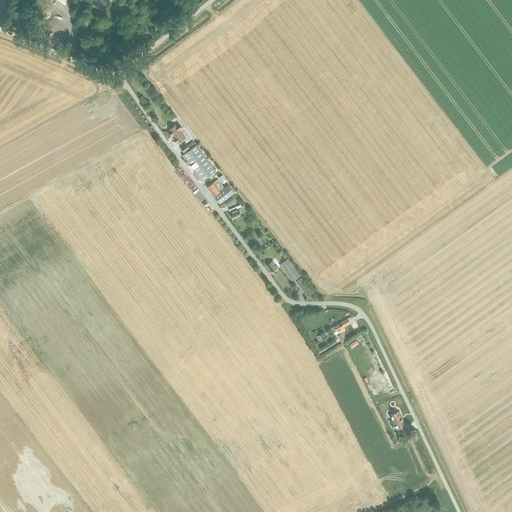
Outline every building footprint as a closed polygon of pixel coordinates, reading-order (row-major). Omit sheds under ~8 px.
[(104,11),(110,2),(107,0),(94,0),(93,3),(104,11)] [(175,138),(174,139),(176,143),(178,141),(179,142),(185,137),(180,130),(182,128),(178,123),(176,125),(175,124),(169,129),(169,130),(168,131),(172,136),(173,135),(175,138)] [(186,143),(180,147),(184,152),(189,148),(186,143)] [(203,181),(216,170),(196,144),(182,155),(203,181)] [(219,180),(218,178),(207,187),(214,196),(220,203),(235,192),(229,184),(224,188),(219,180)] [(233,197),(224,203),(227,207),(236,202),(233,197)] [(232,218),(247,211),(244,205),(238,207),(239,208),(237,209),(236,207),(229,210),(230,212),(229,212),(232,218)] [(292,281),(301,275),(288,258),(280,264),(292,281)] [(272,261),(267,265),(272,272),(277,268),(272,261)] [(308,297),(314,292),(303,276),(296,281),(308,297)] [(348,318),(334,326),(331,328),(333,333),(337,331),(339,333),(343,331),(342,330),(345,328),(344,327),(351,323),(348,318)] [(393,413),(390,415),(397,429),(405,425),(402,420),(403,420),(401,416),(400,417),(398,411),(394,413),(394,412),(393,413),(394,413),(393,413)]
